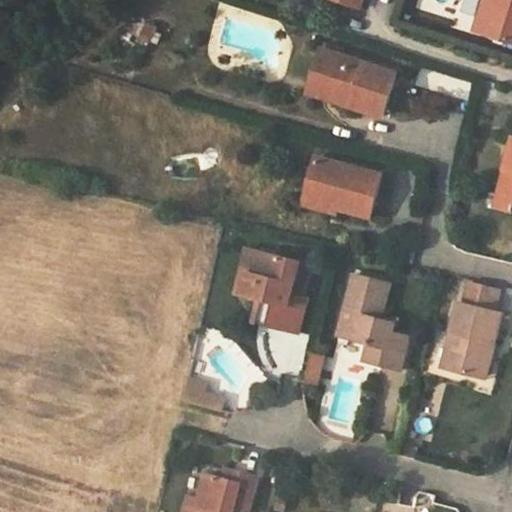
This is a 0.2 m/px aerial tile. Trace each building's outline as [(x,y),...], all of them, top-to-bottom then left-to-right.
[(335,0),(362,9),(364,0),(335,0)] [(511,0),(490,0),(490,1),(495,3),(486,31),(511,39),(511,0)] [(486,31),(495,3),(490,1),(481,29),(486,31)] [(323,48),(312,90),(387,113),(399,71),(323,48)] [(511,152),(503,190),(511,192),(511,152)] [(341,201),(339,207),(373,215),(383,175),(317,157),(308,192),(341,201)] [(499,203),(511,206),(511,192),(503,190),(499,203)] [(338,213),(339,207),(341,201),(308,192),(305,203),(338,213)] [(417,251),(405,248),(401,260),(414,263),(417,251)] [(252,249),(241,296),(246,298),(253,274),(253,273),(257,274),(263,252),(252,249)] [(260,324),(304,336),(313,301),(296,296),(304,263),(263,252),(257,274),(253,273),(253,274),(246,298),(252,299),(266,302),(260,324)] [(360,316),(353,342),(372,347),(368,364),(405,374),(414,340),(398,335),(400,325),(387,321),(397,287),(360,276),(350,313),(360,316)] [(477,284),(471,305),(500,314),(506,292),(477,284)] [(260,324),(266,302),(252,299),(246,321),(260,324)] [(482,381),(492,345),(500,347),(508,316),(500,314),(471,305),(466,304),(448,372),(482,381)] [(350,313),(343,339),(353,342),(360,316),(350,313)] [(492,345),(482,381),(490,384),(500,347),(492,345)] [(320,386),(328,359),(316,356),(309,383),(320,386)] [(190,378),(188,385),(207,390),(208,383),(190,378)] [(184,401),(222,411),(225,400),(205,395),(207,390),(188,385),(184,401)] [(221,480),(238,484),(242,473),(224,469),(221,480)] [(201,501),(197,511),(193,511),(186,510),(185,511),(233,511),(234,509),(245,511),(247,511),(258,478),(242,473),(238,484),(221,480),(207,476),(201,501)] [(189,498),(186,510),(193,511),(197,511),(201,501),(189,498)]
